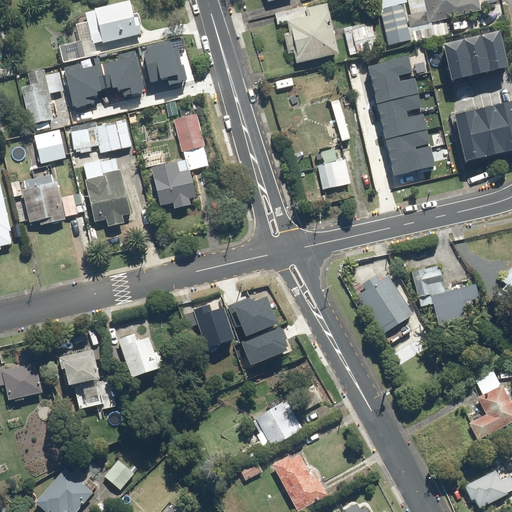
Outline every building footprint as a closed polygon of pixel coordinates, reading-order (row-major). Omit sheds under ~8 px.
[(406,0),(378,0),(389,47),(410,42),(402,5),(407,4),(406,0)] [(409,30),(412,29),(413,34),(432,30),(431,24),(481,15),(477,0),(423,0),(424,1),(405,5),(409,30)] [(59,48),(62,64),(97,57),(95,46),(142,36),(137,14),(132,15),(130,4),(87,13),(89,23),(77,26),(80,43),(59,48)] [(339,55),(327,6),(308,11),(306,6),(274,13),(277,25),(286,23),(289,35),(283,36),(288,58),(294,56),(296,65),(339,55)] [(371,21),(343,28),(350,57),(378,51),(371,21)] [(452,81),(508,67),(500,32),(444,46),(452,81)] [(145,53),(152,81),(168,77),(170,84),(189,80),(185,61),(182,62),(179,48),(172,50),(171,44),(148,48),(149,53),(145,53)] [(122,97),(146,92),(138,57),(102,65),(107,88),(119,85),(122,97)] [(410,57),(370,66),(395,174),(435,165),(410,57)] [(425,60),(414,63),(418,81),(429,78),(425,60)] [(446,64),(432,67),(439,95),(453,91),(446,64)] [(66,73),(74,108),(99,102),(96,90),(107,88),(102,65),(66,73)] [(23,86),(33,121),(57,115),(45,69),(29,73),(32,84),(23,86)] [(119,107),(114,90),(102,94),(107,111),(119,107)] [(306,120),(300,122),(310,158),(345,149),(340,130),(353,127),(344,92),(301,103),(306,120)] [(511,102),(455,114),(465,161),(511,150),(511,102)] [(196,115),(174,121),(181,153),(204,147),(196,115)] [(126,121),(71,133),(75,151),(99,146),(101,155),(132,149),(126,121)] [(58,131),(33,137),(40,166),(65,161),(58,131)] [(115,160),(83,167),(87,181),(85,182),(94,224),(106,221),(108,229),(124,226),(122,218),(132,215),(122,171),(118,172),(115,160)] [(350,186),(344,160),(317,167),(323,192),(350,186)] [(159,209),(172,205),(174,211),(191,207),(190,201),(195,200),(186,161),(150,170),(159,209)] [(55,176),(11,186),(19,222),(28,220),(30,231),(66,223),(55,176)] [(0,249),(0,248),(14,245),(0,184),(0,252),(1,252),(0,249)] [(80,194),(60,198),(65,218),(84,214),(80,194)] [(439,267),(411,273),(419,310),(433,307),(437,328),(465,323),(463,312),(473,310),(471,302),(478,301),(475,286),(444,292),(439,267)] [(511,271),(502,282),(506,286),(492,302),(507,317),(511,312),(511,271)] [(368,291),(357,298),(381,338),(413,319),(388,276),(378,282),(375,277),(363,284),(368,291)] [(235,341),(245,365),(284,350),(264,301),(252,306),(249,299),(231,306),(244,338),(235,341)] [(208,306),(192,311),(193,314),(184,317),(187,329),(197,326),(204,351),(233,342),(222,308),(210,312),(208,306)] [(119,343),(108,347),(112,363),(124,359),(129,379),(165,369),(160,352),(153,354),(148,338),(136,341),(134,334),(118,339),(119,343)] [(92,347),(57,356),(65,388),(73,386),(79,410),(102,404),(104,410),(123,406),(115,376),(100,379),(92,347)] [(0,385),(3,385),(7,401),(42,393),(35,364),(4,372),(3,366),(0,366),(0,385)] [(500,386),(490,367),(472,376),(482,395),(476,398),(484,414),(467,423),(476,441),(511,423),(511,403),(503,385),(500,386)] [(322,401),(313,385),(296,394),(304,410),(322,401)] [(302,432),(286,401),(252,419),(260,433),(256,435),(265,452),(302,432)] [(298,451),(272,465),(295,511),(297,511),(327,497),(317,478),(313,480),(298,451)] [(135,473),(118,459),(102,477),(120,491),(135,473)] [(256,461),(238,470),(244,482),(262,473),(256,461)] [(72,474),(65,467),(34,502),(44,511),(48,511),(49,511),(67,511),(68,511),(76,511),(98,487),(77,468),(72,474)] [(495,471),(462,486),(470,501),(474,499),(479,509),(507,496),(506,494),(511,490),(511,481),(509,476),(500,481),(495,471)] [(511,511),(511,509),(511,510),(506,502),(491,511),(511,511)] [(181,511),(172,503),(163,511),(181,511)]
